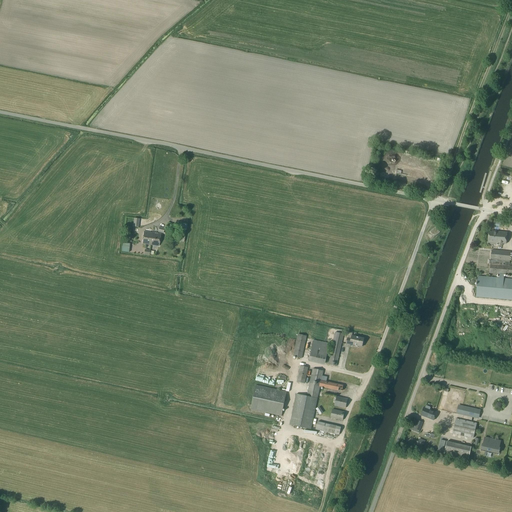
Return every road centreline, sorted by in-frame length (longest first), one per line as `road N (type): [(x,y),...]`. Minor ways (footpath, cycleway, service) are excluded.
road 1 (unclassified): [(0,112),(483,210)]
road 2 (unclassified): [(399,433),(483,210)]
road 3 (track): [(511,6),(438,200)]
